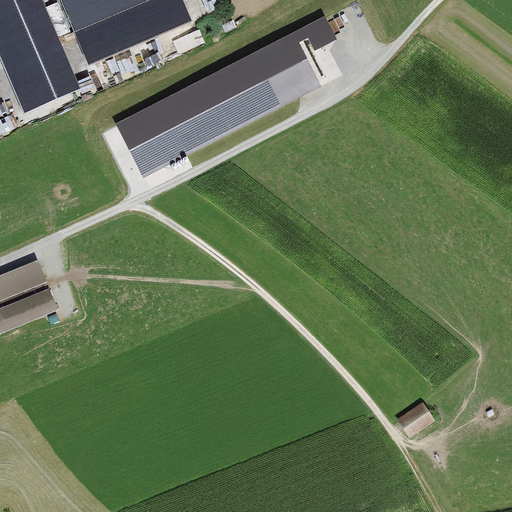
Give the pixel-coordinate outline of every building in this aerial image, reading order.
[(0,0),(0,54),(26,114),(79,91),(37,0),(0,0)] [(59,0),(90,68),(192,23),(182,0),(59,0)] [(326,18),(117,127),(145,180),(322,88),(306,58),(338,42),(326,18)] [(197,32),(174,41),(179,54),(203,45),(197,32)] [(0,295),(42,278),(35,259),(0,273),(0,295)] [(0,307),(0,329),(54,308),(46,289),(0,307)] [(409,433),(432,418),(423,404),(400,419),(409,433)]
